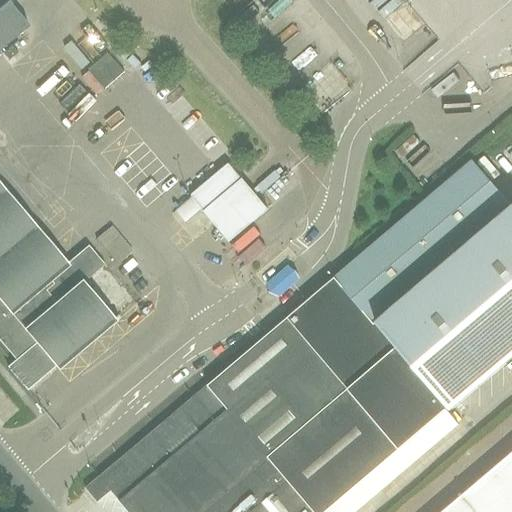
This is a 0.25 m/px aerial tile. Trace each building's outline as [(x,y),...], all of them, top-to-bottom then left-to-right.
[(418,17),(404,0),(387,0),(380,5),(400,31),(418,17)] [(0,50),(29,27),(8,2),(0,8),(0,50)] [(277,52),(293,40),(281,25),(265,37),(277,52)] [(339,49),(328,56),(335,68),(347,61),(339,49)] [(102,127),(106,122),(96,113),(87,123),(100,135),(90,146),(102,156),(116,139),(102,127)] [(98,503),(112,491),(129,511),(356,511),(459,425),(448,413),(511,358),(511,208),(376,324),(374,321),(511,205),(474,161),(364,253),(180,410),(100,477),(87,489),(98,503)] [(268,210),(252,191),(242,180),(228,164),(191,196),(230,242),(268,210)] [(284,174),(266,188),(273,197),(291,183),(284,174)] [(54,366),(57,369),(114,321),(114,319),(136,301),(105,266),(88,246),(67,264),(0,185),(0,340),(16,360),(8,367),(27,389),(54,366)] [(118,265),(134,252),(113,227),(97,240),(118,265)] [(257,266),(276,250),(259,231),(241,247),(257,266)] [(279,278),(273,279),(271,281),(269,287),(270,291),(273,294),(277,296),(283,295),(285,293),(287,288),(298,278),(295,273),(290,269),(279,278)] [(43,389),(54,409),(69,401),(58,381),(43,389)] [(511,511),(511,453),(442,511),(511,511)]
